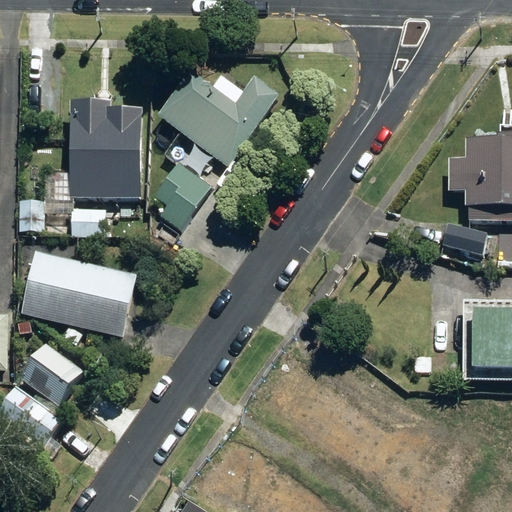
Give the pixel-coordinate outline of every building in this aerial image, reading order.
[(165,119),(235,172),(288,99),(264,82),(243,110),(198,74),(165,119)] [(78,202),(150,203),(152,114),(116,113),(116,107),(80,106),(78,202)] [(473,221),(511,221),(511,132),(502,132),(502,137),(473,137),(472,160),(455,160),(454,191),(471,191),(471,205),(473,205),(473,221)] [(176,173),(166,169),(162,180),(172,184),(176,173)] [(50,203),(25,202),(23,233),(48,235),(50,203)] [(446,246),(485,257),(490,235),(451,225),(446,246)] [(28,318),(129,341),(144,279),(42,256),(28,318)] [(479,367),(511,367),(511,308),(481,308),(479,367)] [(0,374),(12,374),(13,319),(0,318),(0,374)] [(23,327),(23,337),(35,337),(35,326),(23,327)] [(26,383),(64,411),(90,376),(53,348),(26,383)] [(330,435),(364,459),(394,419),(360,393),(361,390),(346,379),(343,382),(331,373),(300,413),(318,426),(314,432),(327,441),(330,435)] [(4,418),(50,451),(69,424),(23,391),(4,418)] [(409,488),(442,511),(455,511),(472,490),(475,492),(488,475),(486,473),(499,456),(457,425),(448,437),(447,436),(409,488)] [(348,511),(264,464),(236,511),(348,511)] [(492,511),(503,498),(484,485),(465,511),(492,511)]
